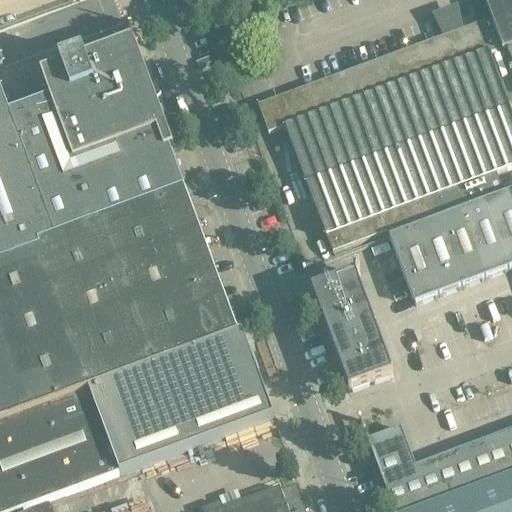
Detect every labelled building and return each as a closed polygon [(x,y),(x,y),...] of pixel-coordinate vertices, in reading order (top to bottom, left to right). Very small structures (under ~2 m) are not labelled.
[(487,0),(495,20),(260,109),(269,135),(285,129),(489,54),(491,58),(511,50),(511,13),(507,0),(487,0)] [(41,78),(50,102),(73,167),(162,134),(129,46),(85,62),(83,56),(59,65),(61,70),(41,78)] [(511,50),(491,58),(511,114),(511,50)] [(489,54),(285,129),(327,239),(497,175),(511,169),(511,114),(491,58),(489,54)] [(0,267),(39,253),(37,248),(56,241),(9,118),(0,93),(0,70),(3,69),(0,61),(0,267)] [(50,102),(9,118),(56,241),(184,193),(162,134),(73,167),(50,102)] [(497,175),(327,239),(333,255),(503,191),(497,175)] [(56,241),(37,248),(39,253),(89,395),(213,349),(239,340),(184,193),(56,241)] [(511,193),(389,240),(414,307),(414,306),(415,307),(511,271),(511,432),(484,443),(416,469),(402,431),(401,431),(401,430),(400,431),(400,430),(367,442),(393,511),(418,511),(511,477),(511,193)] [(39,253),(0,267),(0,427),(89,395),(39,253)] [(360,275),(312,293),(349,394),(393,378),(357,280),(361,278),(360,275)] [(0,511),(25,511),(48,504),(106,482),(273,420),(272,419),(265,399),(243,338),(239,340),(213,349),(89,395),(0,427),(0,511)] [(511,511),(511,477),(418,511),(511,511)] [(288,511),(280,490),(220,511),(288,511)]
